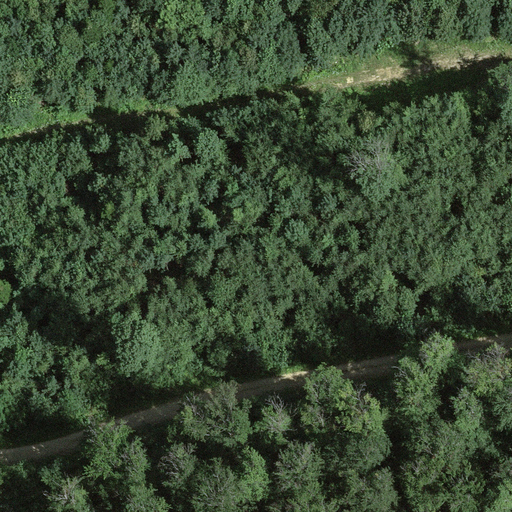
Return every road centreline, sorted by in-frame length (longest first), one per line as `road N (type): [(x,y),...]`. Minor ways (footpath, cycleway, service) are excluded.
road 1 (track): [(511,340),(225,392),(31,453),(0,455)]
road 2 (track): [(0,145),(79,125),(232,107),(406,66),(511,59)]
